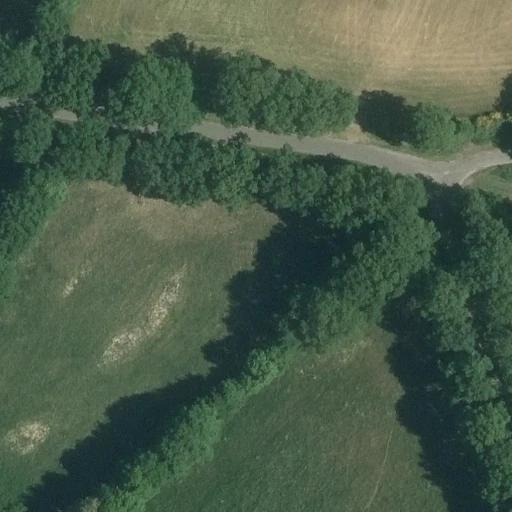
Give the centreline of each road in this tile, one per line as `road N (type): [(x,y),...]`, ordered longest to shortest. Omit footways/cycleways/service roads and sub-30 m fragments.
road 1 (unclassified): [(435,190),(369,155),(0,102)]
road 2 (unclassified): [(511,405),(435,190)]
